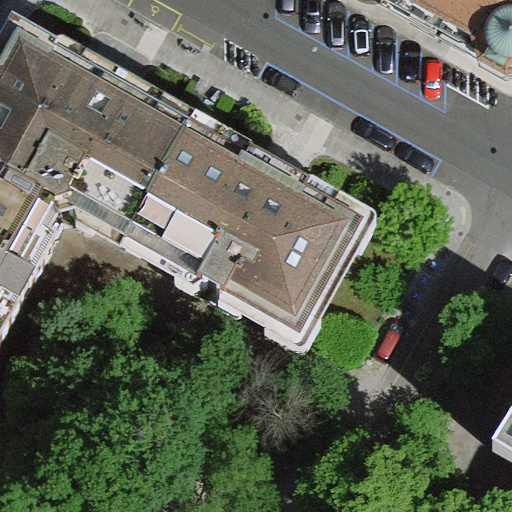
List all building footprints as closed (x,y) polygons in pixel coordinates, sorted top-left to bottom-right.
[(511,0),(383,0),(383,1),(509,72),(511,71),(511,0)] [(0,70),(0,180),(66,217),(129,249),(192,136),(18,39),(0,70)] [(366,233),(192,136),(129,249),(303,346),(366,233)] [(0,351),(2,352),(59,248),(52,243),(66,217),(0,180),(0,351)] [(511,429),(498,452),(511,460),(511,429)]
